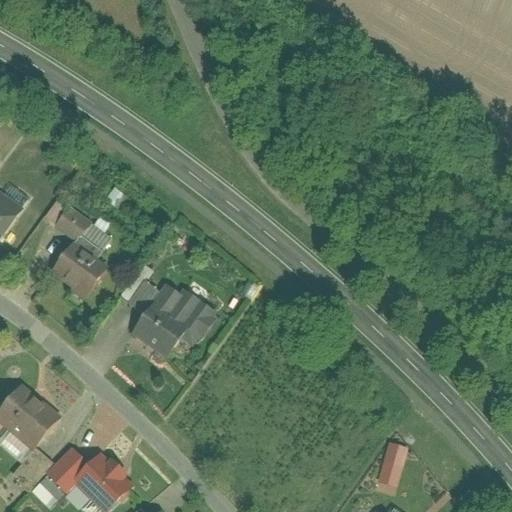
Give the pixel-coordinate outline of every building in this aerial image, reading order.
[(0,249),(29,211),(0,189),(0,249)] [(63,201),(49,219),(78,241),(54,273),(90,300),(114,268),(102,260),(117,239),(108,233),(115,224),(104,216),(97,226),(63,201)] [(124,297),(151,316),(136,337),(172,362),(186,342),(200,351),(224,315),(186,289),(182,294),(170,285),(165,292),(149,281),(156,271),(146,265),(124,297)] [(243,295),(254,302),(262,289),(251,282),(243,295)] [(64,420),(26,390),(0,422),(38,452),(64,420)] [(382,483),(401,488),(411,449),(392,445),(382,483)] [(76,452),(51,476),(68,494),(79,484),(93,470),(76,452)] [(114,466),(106,457),(93,470),(79,484),(106,511),(115,511),(138,490),(128,480),(131,478),(116,463),(114,466)] [(51,481),(37,493),(52,510),(66,497),(51,481)]
